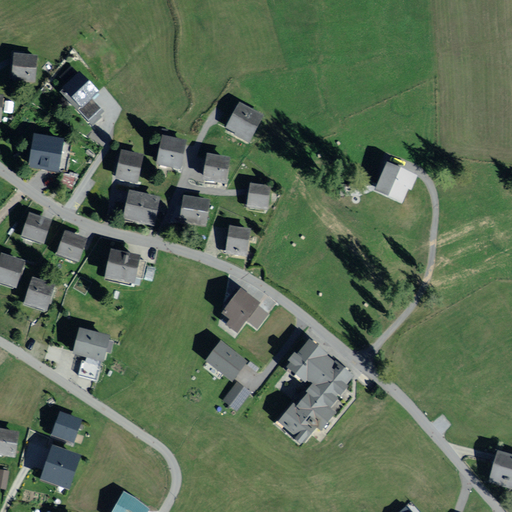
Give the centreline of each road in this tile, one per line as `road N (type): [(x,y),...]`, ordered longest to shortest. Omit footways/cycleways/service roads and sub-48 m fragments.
road 1 (residential): [(0,167),(62,214),(185,251),(272,291),(415,406),(499,511)]
road 2 (residential): [(0,342),(168,456),(175,485),(163,511)]
